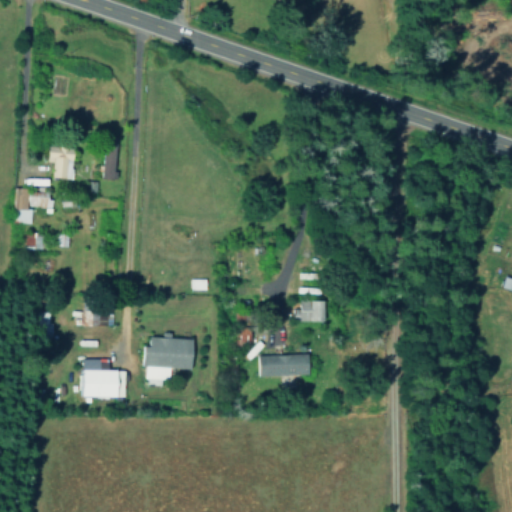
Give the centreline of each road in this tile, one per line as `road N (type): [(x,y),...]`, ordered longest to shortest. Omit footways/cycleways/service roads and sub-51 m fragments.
road 1 (tertiary): [(511,149),(76,0)]
road 2 (residential): [(303,80),(296,224),(277,276)]
road 3 (residential): [(23,0),(15,170)]
